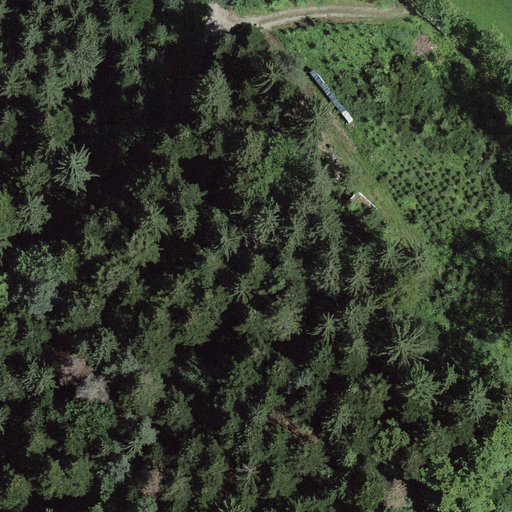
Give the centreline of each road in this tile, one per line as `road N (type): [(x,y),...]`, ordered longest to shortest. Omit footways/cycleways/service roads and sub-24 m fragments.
road 1 (track): [(212,0),(214,41),(164,135),(81,237),(53,263),(0,291)]
road 2 (track): [(214,41),(255,22),(332,5),(373,6)]
